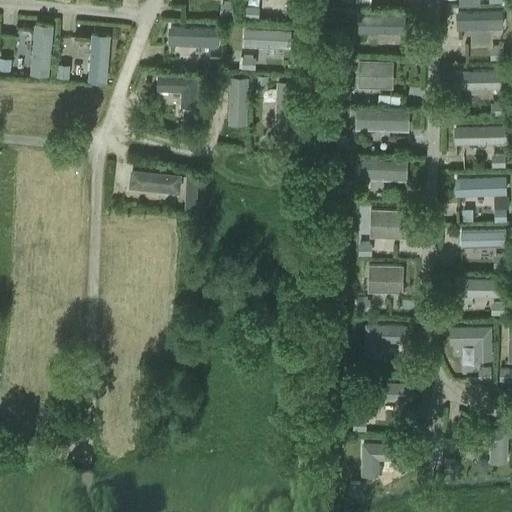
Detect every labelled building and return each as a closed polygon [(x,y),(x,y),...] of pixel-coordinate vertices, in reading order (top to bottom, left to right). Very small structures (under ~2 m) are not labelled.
[(233,1),(220,1),(220,14),(233,14),(233,1)] [(261,1),(248,1),(248,15),(261,15),(261,1)] [(504,27),(503,9),(456,10),(457,28),(504,27)] [(406,32),(406,14),(359,13),(358,31),(406,32)] [(52,19),(36,19),(32,71),(48,73),(52,19)] [(219,44),(220,27),(169,25),(168,43),(219,44)] [(291,46),(292,29),(244,26),(243,44),(291,46)] [(110,30),(94,30),(90,78),(106,79),(110,30)] [(348,38),(336,38),(336,49),(348,50),(348,38)] [(503,58),(503,45),(491,45),(491,58),(503,58)] [(11,54),(0,54),(0,65),(11,65),(11,54)] [(221,54),(209,54),(209,67),(221,67),(221,54)] [(254,54),(243,54),(243,65),(254,65),(254,54)] [(393,86),(394,59),(359,59),(358,86),(393,86)] [(70,61),(59,61),(59,75),(70,75),(70,61)] [(505,86),(504,68),(453,69),(454,87),(505,86)] [(158,72),(157,89),(181,89),(181,105),(197,106),(198,74),(158,72)] [(256,84),(268,84),(269,74),(257,74),(256,84)] [(225,75),(213,75),(213,84),(225,84),(225,75)] [(249,75),(230,75),(229,122),(248,123),(249,75)] [(275,133),(296,133),(297,80),(277,79),(275,133)] [(349,86),(337,87),(337,97),(349,97),(349,86)] [(504,100),(492,101),(493,113),(505,112),(504,100)] [(409,129),(410,109),(356,108),(356,128),(409,129)] [(187,111),(186,123),(196,123),(197,111),(187,111)] [(506,140),(505,122),(454,124),(455,142),(506,140)] [(337,147),(347,147),(347,135),(337,135),(337,136),(337,147)] [(494,153),(494,165),(506,165),(506,153),(494,153)] [(407,179),(408,159),(354,157),(354,177),(407,179)] [(182,171),(131,165),(129,182),(180,188),(182,171)] [(200,171),(188,171),(187,207),(199,207),(200,171)] [(507,192),(507,174),(455,176),(456,194),(507,192)] [(335,179),(335,191),(345,191),(346,179),(336,179),(335,179)] [(405,236),(406,208),(371,207),(370,234),(405,236)] [(495,207),(495,219),(506,219),(506,207),(495,207)] [(506,244),(506,226),(461,227),(461,245),(506,244)] [(370,241),(360,241),(360,253),(370,254),(370,241)] [(506,265),(506,253),(496,254),(496,266),(506,265)] [(403,290),(404,264),(369,262),(368,289),(403,290)] [(506,294),(506,277),(455,275),(455,293),(506,294)] [(368,297),(358,296),(358,308),(368,309),(368,297)] [(495,301),(495,313),(504,313),(504,301),(495,301)] [(364,355),(382,356),(383,339),(407,340),(407,323),(366,321),(364,355)] [(450,325),(451,342),(474,342),(475,358),(493,358),(492,324),(450,325)] [(368,359),(356,359),(356,372),(368,372),(368,359)] [(482,367),(482,379),(491,379),(491,367),(482,367)] [(500,379),(510,379),(510,367),(500,367),(500,379)] [(414,399),(415,381),(364,379),(363,397),(414,399)] [(354,417),(354,429),(366,429),(366,417),(354,417)] [(508,427),(466,426),(466,443),(491,444),(490,460),(507,460),(508,427)] [(362,440),(361,473),(379,474),(379,458),(403,458),(403,441),(362,440)] [(454,471),(455,459),(446,459),(445,471),(454,471)] [(361,481),(351,481),(350,493),(360,493),(361,481)]
